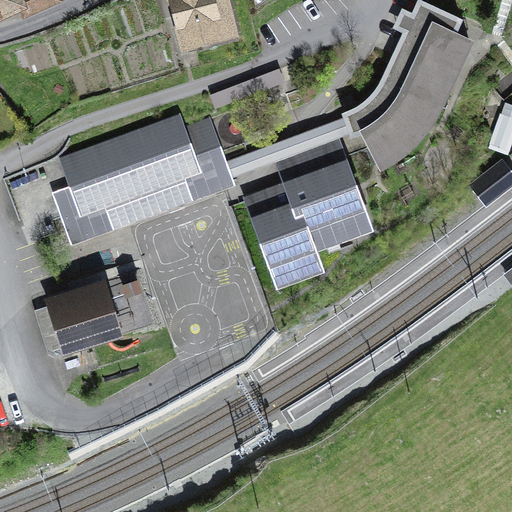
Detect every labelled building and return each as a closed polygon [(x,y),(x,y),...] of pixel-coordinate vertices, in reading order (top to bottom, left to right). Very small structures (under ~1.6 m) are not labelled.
[(0,0),(0,15),(26,5),(31,16),(61,3),(59,0),(0,0)] [(169,0),(183,53),(237,40),(227,0),(212,0),(213,0),(212,0),(169,0)] [(350,112),(378,166),(390,159),(398,154),(405,149),(411,143),(419,135),(425,126),(431,118),(435,111),(468,39),(455,33),(461,21),(419,1),(386,72),(384,77),(381,83),(377,89),(373,94),(368,99),(363,104),(357,108),(350,112)] [(504,159),(511,134),(511,106),(501,103),(483,152),(504,159)] [(74,189),(57,195),(73,241),(218,187),(210,165),(222,161),(207,123),(182,132),(178,119),(63,161),(74,189)] [(303,179),(247,200),(279,285),(320,269),(313,249),(368,228),(337,144),(296,159),(303,179)] [(511,267),(503,275),(511,286),(511,267)] [(51,311),(37,315),(49,353),(118,331),(102,281),(47,298),(51,311)]
